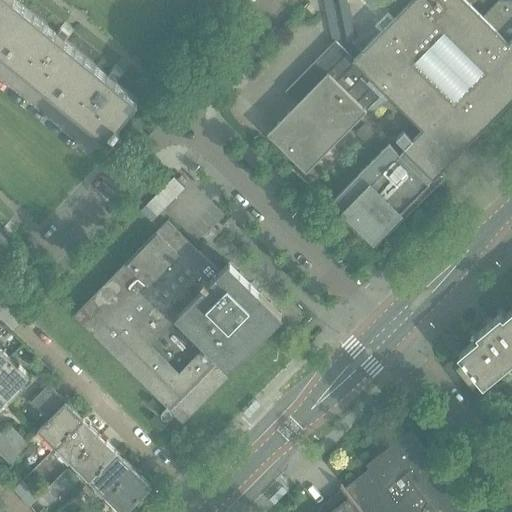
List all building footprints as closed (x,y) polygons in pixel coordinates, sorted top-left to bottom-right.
[(36,17),(14,0),(0,0),(0,44),(8,52),(36,17)] [(459,153),(511,98),(511,0),(508,0),(499,0),(479,20),(458,0),(411,0),(354,59),(335,40),(285,91),(298,104),(289,113),(288,112),(287,113),(289,114),(279,123),(278,122),(277,122),(279,124),(270,133),(268,131),(267,132),(306,171),(307,170),(305,168),(315,159),(316,160),(317,160),(315,158),(324,149),(326,150),(325,148),(334,139),(336,140),(335,138),(344,129),(345,130),(346,130),(345,129),(354,119),(355,121),(356,120),(355,119),(364,109),(365,111),(367,110),(366,109),(391,84),(398,90),(404,96),(403,98),(419,110),(328,200),(371,245),(459,153)] [(87,59),(65,41),(64,40),(67,37),(60,31),(57,34),(36,17),(8,52),(59,93),(87,59)] [(138,101),(116,83),(115,82),(118,79),(111,73),(108,76),(87,59),(59,93),(109,134),(105,138),(107,139),(112,133),(115,135),(121,128),(118,125),(138,101)] [(172,178),(146,206),(157,217),(159,214),(184,190),(185,188),(174,177),(172,178)] [(229,261),(219,272),(167,221),(75,315),(183,421),(269,333),(275,327),(272,324),(282,313),(229,261)] [(0,248),(9,239),(8,239),(11,235),(4,229),(1,232),(0,231),(0,248)] [(483,383),(511,358),(511,309),(503,317),(500,313),(499,314),(476,333),(479,337),(459,353),(465,362),(482,382),(483,383)] [(29,376),(0,348),(0,391),(11,402),(13,399),(10,396),(29,376)] [(482,382),(465,362),(455,370),(472,390),(482,382)] [(40,410),(57,393),(48,384),(32,401),(40,410)] [(11,402),(0,391),(0,405),(4,401),(9,404),(11,402)] [(55,447),(83,419),(57,393),(40,410),(48,418),(37,429),(43,435),(41,438),(43,440),(46,438),(55,447)] [(490,414),(504,433),(511,426),(511,413),(504,403),(490,414)] [(72,464),(100,436),(83,419),(55,447),(60,452),(58,454),(60,457),(63,454),(72,464)] [(0,450),(18,432),(10,424),(0,433),(0,450)] [(421,511),(427,502),(434,511),(475,511),(411,429),(366,464),(369,468),(345,488),(341,483),(340,484),(343,489),(318,508),(321,511),(421,511)] [(0,453),(6,460),(26,440),(18,432),(0,450),(0,453)] [(89,481),(118,453),(100,436),(72,464),(77,469),(75,471),(78,474),(80,472),(89,481)] [(11,464),(30,444),(26,440),(6,460),(11,464)] [(106,498),(135,469),(118,453),(89,481),(94,486),(92,488),(95,491),(97,488),(106,498)] [(120,511),(126,511),(152,486),(135,469),(106,498),(111,503),(109,505),(112,508),(114,505),(120,511)] [(33,493),(26,486),(20,492),(27,499),(33,493)]
